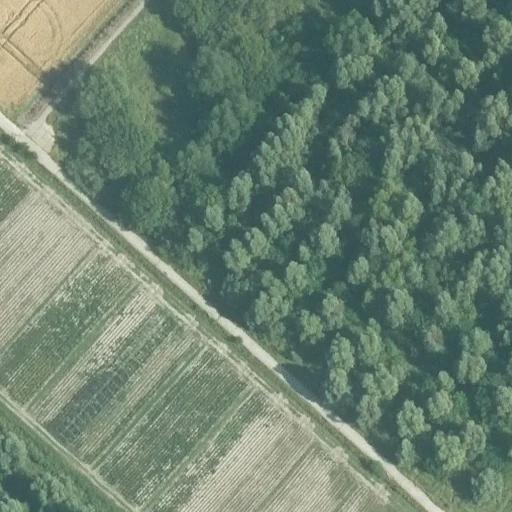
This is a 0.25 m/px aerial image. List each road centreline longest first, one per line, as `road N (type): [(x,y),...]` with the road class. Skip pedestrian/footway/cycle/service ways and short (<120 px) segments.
road 1 (track): [(23,140),(434,511)]
road 2 (track): [(145,0),(23,140)]
